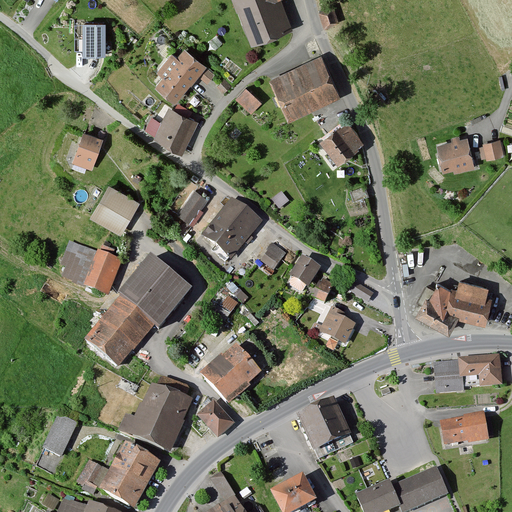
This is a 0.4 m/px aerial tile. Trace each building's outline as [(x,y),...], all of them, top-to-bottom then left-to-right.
[(232,0),(249,45),(293,29),(282,0),(281,0),(232,0)] [(333,8),(318,14),(324,30),(339,25),(333,8)] [(104,52),(104,22),(84,22),(84,52),(104,52)] [(215,73),(184,47),(154,84),(175,102),(197,75),(207,84),(215,73)] [(323,57),(271,79),(288,120),(341,98),(323,57)] [(264,102),(247,86),(236,98),(253,114),(264,102)] [(198,122),(169,107),(153,138),(182,153),(198,122)] [(347,122),(318,140),(335,165),(363,147),(347,122)] [(103,138),(83,131),(72,163),(92,170),(103,138)] [(468,137),(437,144),(444,174),(475,167),(468,137)] [(500,140),(483,143),(486,160),(503,157),(500,140)] [(140,204),(109,184),(89,216),(119,235),(140,204)] [(209,199),(196,190),(178,216),(190,225),(209,199)] [(278,205),(285,200),(280,192),(272,198),(278,205)] [(261,224),(232,200),(200,238),(230,263),(261,224)] [(287,254),(273,244),(261,261),(274,271),(287,254)] [(121,261),(96,252),(83,288),(108,297),(121,261)] [(321,269),(301,257),(289,278),(308,290),(321,269)] [(191,292),(152,260),(84,344),(118,371),(153,327),(159,331),(191,292)] [(320,275),(311,294),(324,300),(333,282),(320,275)] [(373,293),(355,281),(349,290),(368,302),(373,293)] [(456,293),(435,283),(414,317),(451,334),(459,319),(486,324),(494,304),(487,302),(491,288),(459,281),(456,293)] [(206,305),(224,319),(240,299),(222,285),(206,305)] [(344,312),(331,306),(321,325),(315,322),(311,330),(319,334),(320,332),(346,344),(357,323),(343,315),(344,312)] [(235,346),(201,375),(228,406),(262,376),(235,346)] [(499,357),(433,363),(436,395),(463,393),(462,379),(479,377),(480,387),(502,386),(499,357)] [(192,403),(151,386),(129,438),(170,455),(192,403)] [(213,399),(197,413),(218,437),(235,423),(213,399)] [(334,400),(297,416),(314,453),(350,436),(334,400)] [(55,472),(76,420),(56,412),(35,464),(55,472)] [(487,416),(440,423),(444,448),(490,441),(487,416)] [(161,464),(125,444),(99,491),(134,511),(161,464)] [(437,469),(394,486),(404,511),(413,511),(448,498),(437,469)] [(302,477),(270,494),(279,511),(301,511),(316,504),(302,477)] [(389,483),(356,497),(362,511),(388,511),(400,508),(389,483)] [(50,505),(54,497),(48,493),(43,502),(50,505)] [(109,511),(66,495),(59,511),(109,511)] [(242,511),(235,498),(211,511),(242,511)]
